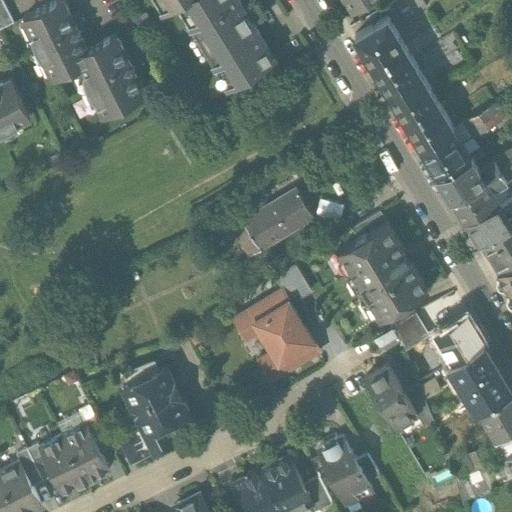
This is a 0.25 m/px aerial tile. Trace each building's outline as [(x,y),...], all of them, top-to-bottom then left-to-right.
[(2,0),(0,0),(0,29),(14,22),(2,0)] [(62,0),(59,0),(23,18),(31,36),(27,38),(39,62),(43,60),(52,77),(78,64),(79,63),(81,61),(78,55),(87,50),(87,49),(62,0)] [(162,0),(169,10),(183,2),(182,1),(182,0),(162,0)] [(275,61),(237,0),(182,0),(182,1),(183,2),(196,24),(191,27),(215,66),(220,63),(234,86),(275,61)] [(347,0),(354,11),(372,0),(347,0)] [(396,0),(392,3),(402,21),(425,8),(420,0),(396,0)] [(387,16),(355,36),(372,64),(404,44),(387,16)] [(452,31),(422,50),(431,65),(461,46),(452,31)] [(145,94),(116,35),(87,49),(87,50),(78,55),(81,61),(79,63),(78,64),(83,75),(86,74),(99,101),(97,102),(103,115),(145,94)] [(404,44),(372,64),(388,91),(420,71),(404,44)] [(461,46),(431,65),(439,79),(470,60),(461,46)] [(437,99),(420,71),(388,91),(405,119),(437,99)] [(10,78),(0,82),(0,131),(29,117),(21,102),(22,101),(18,94),(17,94),(10,78)] [(484,87),(454,105),(464,120),(493,102),(484,87)] [(437,99),(405,119),(421,147),(454,127),(437,99)] [(493,102),(464,120),(473,135),(503,116),(493,102)] [(471,156),(454,127),(421,147),(437,174),(471,156)] [(332,132),(311,143),(317,155),(338,143),(332,132)] [(511,163),(511,148),(493,158),(500,170),(511,163)] [(482,149),(472,156),(474,160),(485,154),(482,149)] [(493,158),(484,163),(480,169),(474,160),(472,156),(471,156),(437,174),(451,196),(500,170),(493,158)] [(511,163),(500,170),(507,181),(511,178),(511,163)] [(500,170),(451,196),(465,220),(500,201),(490,186),(498,186),(507,181),(500,170)] [(297,187),(243,219),(240,215),(235,218),(238,223),(228,229),(231,234),(235,232),(250,256),(315,217),(297,187)] [(511,194),(500,201),(465,220),(497,271),(511,263),(511,194)] [(380,211),(351,228),(356,235),(364,230),(366,233),(386,221),(380,211)] [(366,233),(338,250),(380,319),(428,290),(386,221),(366,233)] [(511,263),(497,271),(496,272),(511,299),(511,263)] [(295,264),(275,276),(282,288),(290,302),(311,289),(295,264)] [(290,302),(282,288),(234,317),(246,338),(260,329),(272,350),(259,358),(271,379),(319,350),(290,302)] [(416,312),(395,323),(405,349),(430,336),(416,312)] [(465,313),(434,332),(452,362),(484,344),(465,313)] [(202,341),(195,326),(185,331),(192,346),(202,341)] [(452,362),(448,365),(475,411),(481,408),(511,391),(511,390),(484,344),(452,362)] [(154,359),(122,371),(129,384),(159,369),(154,359)] [(404,391),(387,362),(365,376),(370,384),(394,424),(415,411),(416,410),(404,391)] [(129,384),(124,387),(141,423),(118,434),(132,461),(174,440),(165,422),(189,411),(182,398),(183,398),(173,378),(173,379),(167,366),(159,369),(129,384)] [(418,382),(404,391),(416,410),(415,411),(424,427),(433,421),(418,382)] [(511,391),(481,408),(496,437),(510,430),(511,433),(511,391)] [(267,401),(253,397),(247,415),(262,419),(267,401)] [(111,446),(95,414),(84,419),(86,423),(100,451),(111,446)] [(100,451),(86,423),(63,434),(87,483),(99,477),(98,473),(108,468),(100,451)] [(511,433),(510,430),(496,437),(506,453),(511,450),(511,433)] [(63,434),(39,446),(53,474),(62,491),(73,486),(74,489),(87,483),(63,434)] [(351,452),(343,436),(338,439),(336,436),(322,443),(323,446),(318,448),(344,501),(358,494),(359,498),(373,491),(368,481),(360,465),(359,466),(356,459),(352,451),(351,452)] [(38,442),(27,447),(43,480),(53,474),(39,446),(38,442)] [(27,447),(16,453),(20,461),(32,485),(43,480),(27,447)] [(482,447),(467,455),(473,468),(489,461),(482,447)] [(466,452),(451,459),(459,475),(473,468),(467,455),(466,452)] [(462,501),(511,476),(511,469),(506,453),(489,461),(473,468),(459,475),(455,477),(462,501)] [(380,475),(367,454),(356,459),(359,466),(360,465),(368,481),(380,475)] [(292,461),(283,465),(280,459),(261,468),(282,511),(294,511),(312,504),(313,503),(303,484),(292,461)] [(32,485),(20,461),(0,470),(0,478),(16,511),(28,511),(42,505),(32,485)] [(255,470),(245,475),(246,476),(231,483),(244,511),(282,511),(261,468),(256,471),(255,470)] [(446,469),(433,475),(441,491),(454,485),(446,469)] [(332,504),(319,477),(303,484),(313,503),(312,504),(315,511),(332,504)] [(0,511),(16,511),(0,478),(0,511)] [(210,511),(201,494),(181,504),(184,510),(180,511),(210,511)]
